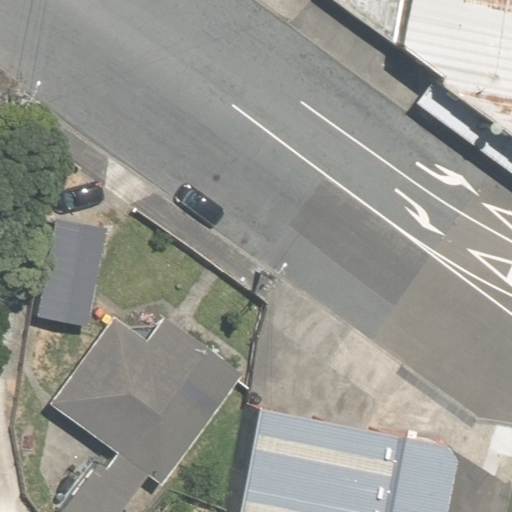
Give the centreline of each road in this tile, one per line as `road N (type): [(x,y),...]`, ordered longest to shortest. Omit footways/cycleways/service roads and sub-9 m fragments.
road 1 (residential): [(511,357),(232,107)]
road 2 (residential): [(232,107),(511,272)]
road 3 (residential): [(232,107),(92,0)]
